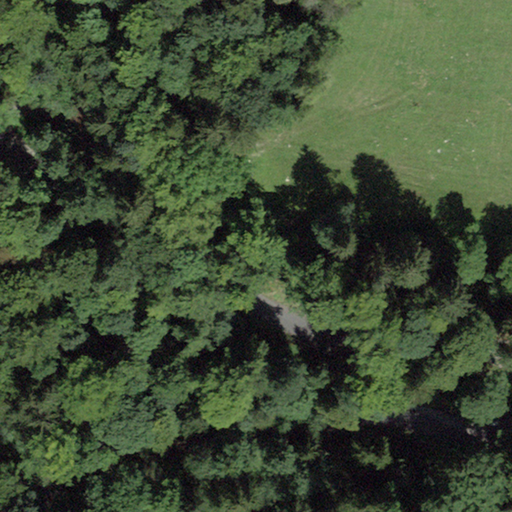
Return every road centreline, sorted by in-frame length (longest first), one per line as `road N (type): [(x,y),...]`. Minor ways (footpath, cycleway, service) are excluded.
road 1 (residential): [(511,352),(359,344),(301,321),(199,259),(74,201),(0,131)]
road 2 (residential): [(0,493),(50,482),(129,422),(155,416),(282,429),(407,409),(470,439),(511,434)]
